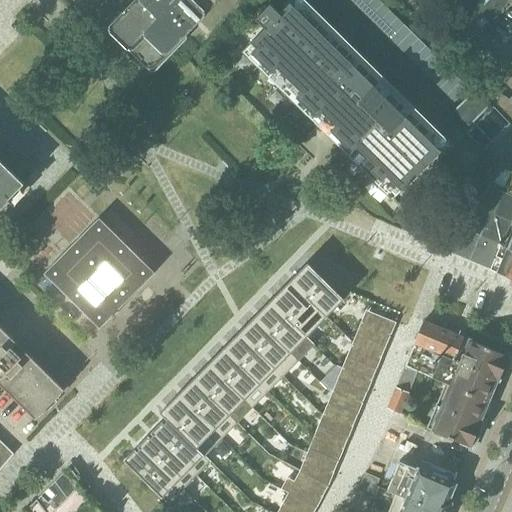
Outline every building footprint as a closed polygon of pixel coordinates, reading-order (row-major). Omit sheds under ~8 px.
[(107,0),(102,6),(115,19),(112,23),(113,24),(111,25),(113,27),(112,28),(150,66),(151,64),(153,66),(155,64),(156,65),(219,0),(107,0)] [(266,28),(242,52),(393,200),(446,146),(297,0),(293,0),(280,13),(271,4),(256,18),(266,28)] [(508,0),(476,0),(455,26),(473,42),(508,0)] [(511,119),(511,95),(509,99),(495,88),(486,99),(511,119)] [(474,94),(457,111),(469,123),(486,107),(474,94)] [(502,133),(511,124),(493,106),(484,114),(502,133)] [(475,123),(493,142),(502,133),(484,114),(475,123)] [(493,142),(475,123),(466,132),(484,150),(493,142)] [(0,206),(33,173),(4,145),(0,149),(0,206)] [(511,167),(498,162),(488,185),(511,195),(511,167)] [(511,195),(488,185),(478,208),(511,222),(511,195)] [(511,222),(478,208),(469,231),(511,249),(511,222)] [(44,274),(75,303),(100,329),(155,273),(99,218),(44,274)] [(511,277),(511,249),(469,231),(457,226),(447,251),(511,277)] [(301,270),(290,281),(327,317),(344,300),(307,264),(301,270)] [(306,338),(307,337),(327,317),(290,281),(270,302),(306,338)] [(306,338),(270,302),(254,317),(299,361),(315,345),(307,337),(306,338)] [(299,361),(254,317),(239,333),(284,377),(299,361)] [(509,356),(470,340),(424,322),(415,343),(499,379),(509,356)] [(386,346),(391,335),(361,323),(356,334),(386,346)] [(0,383),(35,419),(48,406),(65,389),(0,324),(0,383)] [(239,333),(224,348),(268,392),(284,377),(239,333)] [(386,346),(356,334),(352,345),(382,358),(386,346)] [(499,379),(415,343),(405,366),(418,371),(446,383),(490,402),(499,379)] [(253,408),(268,392),(224,348),(208,364),(253,408)] [(372,380),(377,369),(347,357),(342,368),(372,380)] [(253,408),(208,364),(193,380),(238,424),(253,408)] [(405,366),(396,387),(409,392),(418,371),(405,366)] [(178,395),(222,439),(238,424),(193,380),(178,395)] [(363,403),(368,392),(338,380),(333,391),(363,403)] [(446,383),(437,406),(481,424),(490,402),(446,383)] [(387,408),(395,411),(401,413),(409,392),(396,387),(387,408)] [(178,395),(161,412),(170,422),(205,456),(222,439),(178,395)] [(323,414),(353,426),(358,415),(328,403),(323,414)] [(481,424),(437,406),(427,428),(472,446),(481,424)] [(205,456),(170,422),(166,426),(162,422),(152,431),(157,435),(198,476),(212,462),(205,456)] [(314,437),(344,449),(348,438),(319,426),(314,437)] [(198,476),(157,435),(153,439),(148,435),(139,445),(143,449),(184,490),(198,476)] [(0,469),(14,454),(0,440),(0,469)] [(184,490),(143,449),(139,453),(134,449),(125,459),(170,504),(184,490)] [(304,460),(334,472),(339,461),(309,449),(304,460)] [(387,491),(396,495),(437,511),(447,511),(452,503),(448,502),(456,484),(449,482),(452,473),(422,460),(419,469),(400,460),(387,491)] [(85,511),(95,500),(70,466),(24,511),(85,511)] [(294,482),(323,497),(329,486),(300,471),(294,482)] [(365,472),(362,479),(377,485),(380,479),(365,472)] [(377,485),(362,479),(358,488),(376,496),(380,487),(377,485)] [(298,511),(314,511),(317,508),(288,493),(283,504),(298,511)] [(437,511),(396,495),(388,511),(437,511)] [(104,511),(95,500),(85,511),(104,511)]
